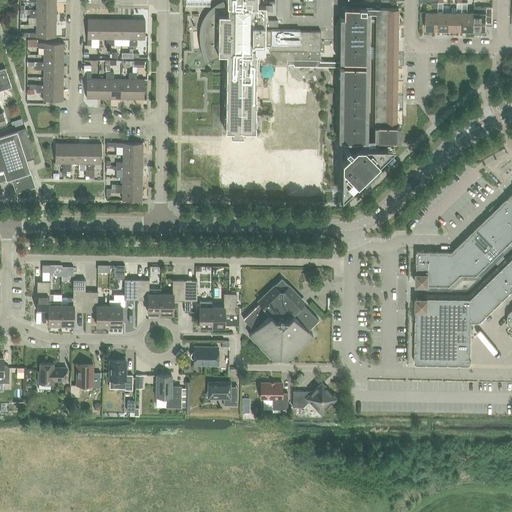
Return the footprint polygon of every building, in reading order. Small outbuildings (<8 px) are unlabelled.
[(255,132),(256,59),(260,59),(260,64),(286,65),(286,64),(293,64),(293,66),(339,67),(339,62),(320,61),(320,60),(320,45),(313,45),(313,31),(300,31),(300,30),(271,30),(271,31),(265,30),(265,6),(257,6),(256,0),(226,0),(227,7),(221,7),(220,7),(220,15),(218,15),(210,15),(207,19),(205,22),(204,26),(203,30),(203,39),(204,47),(206,55),(208,59),(218,54),(226,55),(225,131),(231,131),(231,137),(251,137),(251,132),(255,132)] [(56,2),(36,2),(36,10),(29,10),(29,14),(55,13),(56,2)] [(437,30),(438,2),(433,2),(432,12),(420,12),(420,24),(425,24),(425,30),(437,30)] [(438,2),(437,30),(449,30),(450,12),(443,12),(443,2),(438,2)] [(456,12),(450,12),(449,30),(461,30),(462,3),(457,2),(456,12)] [(467,3),(462,3),(461,30),(473,30),(474,13),(467,13),(467,3)] [(375,6),(375,23),(398,23),(398,8),(379,8),(379,6),(375,6)] [(365,15),(366,8),(353,8),(344,7),(343,18),(339,18),(339,62),(339,67),(338,140),(342,140),(342,141),(367,141),(369,15),(365,15)] [(474,7),(474,13),(473,30),(486,30),(486,22),(492,23),(492,7),(474,7)] [(55,13),(29,14),(29,17),(36,17),(36,25),(55,25),(55,13)] [(98,38),(99,19),(87,19),(87,45),(91,45),(91,38),(98,38)] [(110,19),(99,19),(98,38),(106,39),(106,45),(110,45),(110,19)] [(110,19),(110,45),(114,45),(114,39),(121,39),(122,19),(110,19)] [(122,19),(121,39),(129,39),(129,46),(133,46),(133,19),(122,19)] [(145,20),(133,19),(133,46),(136,46),(137,39),(144,39),(145,20)] [(398,23),(375,23),(375,38),(397,38),(398,23)] [(29,37),(55,37),(55,25),(36,25),(36,33),(29,32),(29,33),(29,37)] [(397,38),(375,38),(375,52),(397,53),(397,38)] [(44,47),(44,54),(63,54),(63,43),(37,43),(37,47),(44,47)] [(397,53),(375,52),(374,67),(397,67),(397,53)] [(63,54),(44,54),(43,62),(37,62),(37,66),(63,66),(63,54)] [(63,66),(37,66),(36,70),(43,70),(43,77),(63,77),(63,66)] [(397,67),(374,67),(374,81),(397,82),(397,67)] [(0,69),(0,90),(11,87),(5,68),(0,69)] [(98,98),(98,79),(90,79),(90,72),(86,72),(86,98),(98,98)] [(98,98),(109,98),(109,72),(106,72),(105,79),(98,79),(98,98)] [(113,72),(109,72),(109,98),(121,98),(121,79),(113,79),(113,72)] [(128,79),(121,79),(121,98),(132,99),(132,72),(128,72),(128,79)] [(136,72),(132,72),(132,99),(144,99),(144,79),(136,79),(136,72)] [(36,85),(36,88),(62,89),(63,77),(43,77),(43,85),(36,85)] [(397,82),(374,81),(374,96),(396,96),(397,82)] [(62,89),(36,88),(36,89),(36,92),(43,93),(43,101),(62,101),(62,89)] [(321,133),(320,90),(284,90),(284,121),(304,121),(305,133),(321,133)] [(374,96),(374,111),(396,111),(396,96),(374,96)] [(396,111),(374,111),(374,125),(396,125),(396,111)] [(396,125),(374,125),(374,126),(374,130),(373,141),(396,141),(396,125)] [(0,135),(0,181),(5,180),(11,178),(30,171),(26,160),(32,158),(34,158),(25,128),(0,135)] [(212,151),(210,142),(202,144),(204,153),(212,151)] [(63,163),(62,170),(66,170),(67,144),(55,143),(55,163),(63,163)] [(123,147),(123,154),(142,155),(142,143),(116,143),(116,147),(123,147)] [(78,144),(67,144),(66,170),(70,170),(70,163),(78,163),(78,144)] [(78,144),(78,163),(85,163),(85,170),(89,170),(89,144),(78,144)] [(89,170),(93,170),(93,163),(101,163),(101,144),(89,144),(89,170)] [(341,168),(341,190),(350,190),(361,179),(364,182),(377,170),(374,167),(386,156),(386,147),(363,146),(341,168)] [(328,191),(329,149),(215,147),(214,189),(328,191)] [(142,155),(123,154),(122,162),(116,162),(116,166),(142,166),(142,155)] [(122,170),(122,177),(142,177),(142,166),(116,166),(116,170),(122,170)] [(11,178),(16,193),(35,187),(30,171),(11,178)] [(115,185),(115,189),(142,189),(142,177),(122,177),(122,185),(115,185)] [(142,189),(115,189),(115,192),(122,192),(122,200),(141,201),(142,189)] [(511,193),(493,212),(511,230),(511,193)] [(511,240),(511,230),(493,212),(484,221),(508,245),(511,240)] [(508,245),(484,221),(476,228),(500,253),(508,245)] [(476,228),(469,236),(492,260),(500,253),(476,228)] [(492,260),(469,236),(454,249),(478,274),(492,260)] [(452,252),(428,252),(428,263),(439,263),(438,286),(449,286),(461,275),(476,275),(478,274),(454,249),(452,252)] [(428,263),(428,252),(416,251),(416,274),(427,286),(438,286),(439,263),(428,263)] [(511,264),(509,261),(497,273),(511,288),(511,264)] [(113,265),(114,274),(115,274),(123,274),(124,274),(124,265),(113,265)] [(511,288),(497,273),(485,284),(501,301),(511,290),(511,288)] [(299,297),(281,278),(257,302),(259,303),(243,319),(253,329),(248,334),(272,359),(288,359),(312,335),(308,330),(318,320),(297,298),(299,297)] [(136,300),(136,279),(124,279),(124,294),(124,299),(136,300)] [(149,279),(136,279),(136,300),(148,300),(148,313),(160,313),(160,293),(160,290),(149,290),(149,279)] [(61,305),(61,324),(73,325),(73,311),(85,311),(85,291),(85,280),(73,280),(73,297),(68,297),(68,305),(61,305)] [(160,293),(160,313),(172,313),(173,300),(184,300),(184,280),(172,280),(172,294),(160,293)] [(197,280),(184,280),(184,300),(190,300),(196,301),(197,280)] [(61,324),(61,305),(61,302),(53,301),(53,294),(49,294),(49,281),(37,281),(36,311),(48,311),(48,324),(61,324)] [(485,284),(470,299),(470,322),(471,322),(479,322),(501,301),(485,284)] [(85,291),(85,311),(96,312),(96,325),(108,325),(109,305),(97,305),(97,291),(85,291)] [(236,313),(236,306),(236,293),(223,293),(223,307),(212,307),(211,327),(224,327),(224,325),(224,313),(236,313)] [(109,305),(108,325),(121,325),(121,305),(124,306),(124,299),(124,294),(113,294),(113,299),(109,299),(109,305)] [(470,322),(470,299),(427,298),(415,309),(415,364),(416,364),(470,365),(471,322),(470,322)] [(211,327),(212,307),(212,301),(199,301),(199,304),(196,303),(196,312),(199,312),(199,326),(211,327)] [(193,365),(217,365),(218,347),(194,346),(194,352),(193,352),(192,352),(191,353),(191,354),(190,354),(190,355),(190,356),(190,357),(191,357),(191,358),(192,358),(192,359),(193,359),(193,365)] [(3,357),(0,356),(0,382),(9,383),(9,367),(3,367),(3,357)] [(125,360),(109,360),(109,380),(125,380),(124,390),(132,390),(132,375),(125,375),(125,360)] [(53,363),(40,363),(40,372),(38,372),(38,383),(53,383),(53,380),(66,381),(66,368),(53,367),(53,363)] [(93,364),(77,364),(76,385),(92,385),(92,387),(100,387),(100,372),(94,372),(92,371),(93,364)] [(303,386),(311,377),(305,373),(298,381),(303,386)] [(185,407),(186,388),(171,388),(171,375),(156,375),(156,397),(166,397),(166,407),(185,407)] [(230,382),(208,382),(208,398),(223,398),(223,405),(237,405),(237,393),(230,392),(230,382)] [(287,412),(288,393),(282,393),(282,383),(260,382),(260,398),(273,398),(272,411),(287,412)] [(313,391),(293,391),(292,407),(303,407),(310,400),(320,412),(335,398),(321,384),(313,391)]
